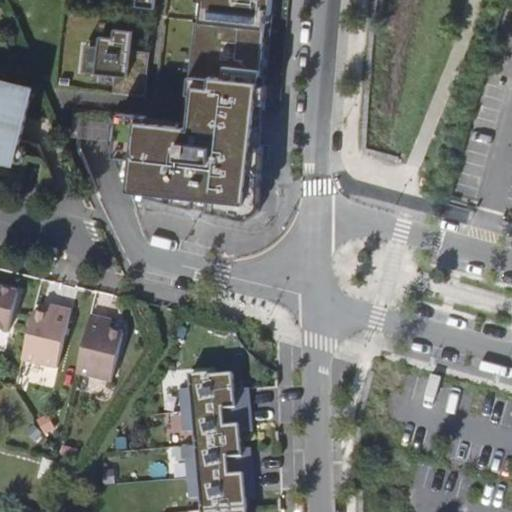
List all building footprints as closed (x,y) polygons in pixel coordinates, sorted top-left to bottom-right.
[(198,0),(199,1),(202,1),(199,33),(195,33),(188,95),(193,95),(190,127),(146,122),(147,117),(119,114),(118,119),(111,118),(109,143),(129,191),(148,193),(147,196),(249,221),(261,212),(265,145),(255,144),(258,103),(266,104),(268,85),(261,84),(269,7),(275,8),(275,0),(198,0)] [(115,76),(128,78),(131,47),(133,31),(114,29),(113,38),(99,37),(98,47),(93,46),(90,74),(115,76)] [(90,74),(93,46),(85,45),(82,73),(90,74)] [(151,49),(131,47),(128,78),(115,76),(113,93),(146,97),(151,49)] [(27,87),(0,80),(0,155),(16,160),(31,99),(24,98),(27,87)] [(31,99),(34,89),(27,87),(24,98),(31,99)] [(0,329),(10,332),(20,292),(0,286),(0,329)] [(50,315),(36,311),(24,359),(59,367),(73,310),(58,307),(56,316),(50,315)] [(105,328),(107,319),(92,315),(78,372),(113,381),(125,332),(111,329),(105,328)] [(254,424),(250,389),(236,390),(234,374),(191,377),(192,389),(181,390),(186,439),(196,438),(197,452),(187,453),(191,499),(201,498),(202,511),(249,511),(247,492),(256,491),(253,456),(244,456),(243,449),(242,433),(241,425),(254,424)] [(241,425),(242,433),(254,432),(254,424),(241,425)] [(244,456),(253,456),(252,448),(243,449),(244,456)]
